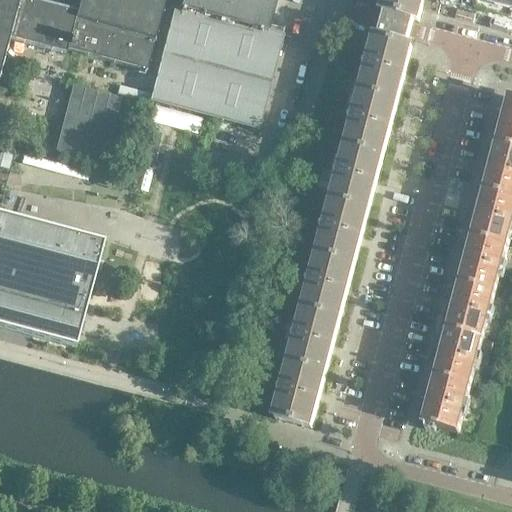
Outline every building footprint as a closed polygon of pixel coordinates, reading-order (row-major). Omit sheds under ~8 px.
[(0,0),(0,71),(8,40),(65,55),(66,51),(147,72),(166,0),(165,0),(79,0),(76,13),(25,0),(0,0)] [(267,27),(274,0),(183,0),(183,4),(175,2),(174,9),(196,14),(197,8),(212,12),(210,18),(282,37),(282,35),(281,35),(282,31),(267,27)] [(411,34),(414,22),(419,24),(421,15),(422,11),(438,15),(441,3),(441,0),(386,0),(386,1),(383,14),(387,15),(383,27),(380,40),(376,39),(361,94),(398,104),(412,49),(407,48),(411,34)] [(511,0),(441,0),(441,3),(458,7),(476,12),(493,17),(511,21),(511,0)] [(473,24),(476,12),(458,7),(455,20),(473,24)] [(257,131),(278,49),(282,37),(210,18),(212,12),(197,8),(196,14),(174,9),(149,103),(210,119),(257,131)] [(511,34),(511,21),(493,17),(490,29),(511,34)] [(122,145),(128,120),(116,117),(121,99),(72,86),(56,152),(104,164),(110,141),(122,145)] [(383,158),(398,104),(361,94),(347,148),(383,158)] [(511,150),(511,99),(498,147),(511,150)] [(511,199),(511,150),(498,147),(486,193),(511,199)] [(369,212),(383,158),(347,148),(333,203),(369,212)] [(508,248),(511,232),(511,199),(486,193),(474,239),(508,248)] [(355,266),(369,212),(333,203),(319,257),(355,266)] [(103,246),(0,218),(0,329),(31,338),(75,350),(77,343),(77,342),(84,314),(103,246)] [(496,295),(508,248),(474,239),(461,286),(496,295)] [(341,321),(355,266),(319,257),(304,311),(341,321)] [(483,341),(496,295),(461,286),(449,332),(483,341)] [(326,375),(341,321),(304,311),(290,365),(326,375)] [(471,388),(483,341),(449,332),(437,379),(471,388)] [(314,421),(321,394),(326,375),(290,365),(276,421),(284,423),(312,430),(312,428),(311,427),(313,421),(314,421)] [(458,435),(471,388),(437,379),(424,426),(458,435)]
